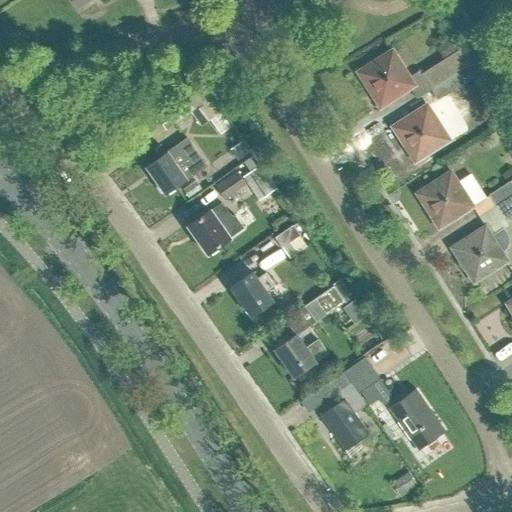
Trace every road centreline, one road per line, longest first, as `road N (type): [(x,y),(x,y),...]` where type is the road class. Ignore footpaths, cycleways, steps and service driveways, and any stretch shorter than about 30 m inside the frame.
road 1 (residential): [(506,503),(482,412),(251,65),(239,31)]
road 2 (residential): [(325,511),(14,73)]
road 3 (primary): [(250,511),(117,316),(0,179)]
road 4 (residential): [(14,73),(165,36),(239,31)]
